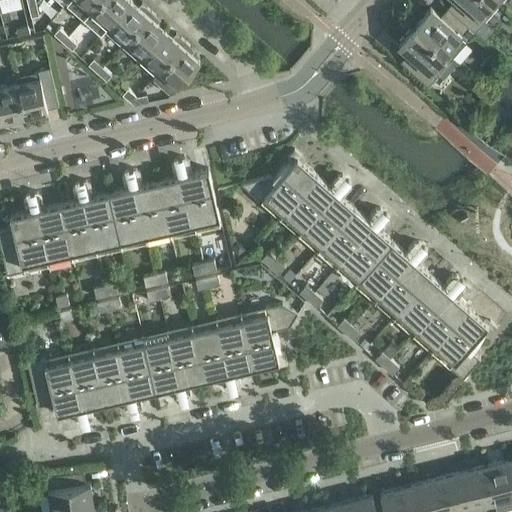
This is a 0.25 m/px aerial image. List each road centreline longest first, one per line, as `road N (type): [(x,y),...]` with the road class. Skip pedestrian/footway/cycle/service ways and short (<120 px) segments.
road 1 (residential): [(124,448),(346,395),(368,407),(383,445)]
road 2 (residential): [(0,165),(262,102)]
road 3 (residential): [(152,511),(169,499),(383,445)]
road 4 (residential): [(262,102),(255,74),(170,0)]
road 5 (residential): [(383,445),(511,412)]
